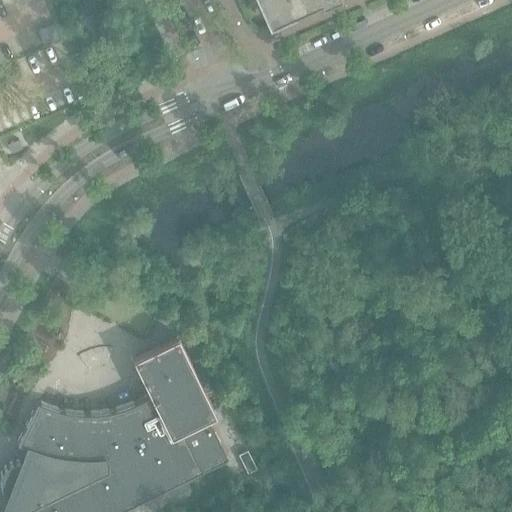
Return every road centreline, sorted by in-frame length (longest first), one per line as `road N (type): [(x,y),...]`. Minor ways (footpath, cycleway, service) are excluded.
road 1 (tertiary): [(0,288),(47,209),(81,177),(229,96)]
road 2 (tertiary): [(229,96),(182,101),(104,134),(38,187),(0,243)]
road 3 (tertiary): [(446,0),(229,96)]
